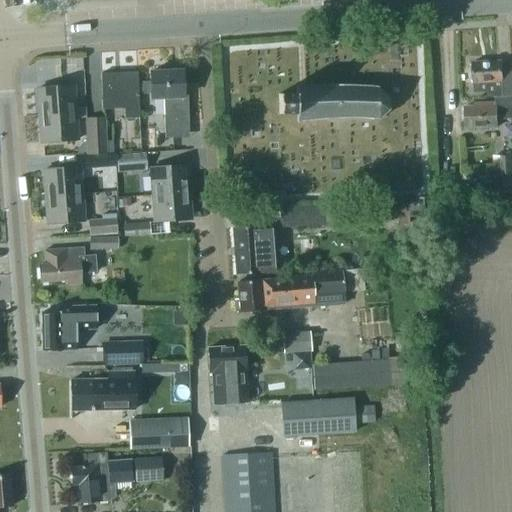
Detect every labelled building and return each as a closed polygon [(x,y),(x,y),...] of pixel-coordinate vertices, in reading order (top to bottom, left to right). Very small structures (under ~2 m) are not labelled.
[(488,97),(496,97),(511,95),(511,67),(502,68),(501,61),(474,63),(476,93),(488,92),(488,97)] [(150,82),(137,83),(137,95),(151,94),(151,99),(162,98),(163,124),(188,124),(188,123),(187,96),(183,96),(182,71),(150,73),(150,82)] [(136,72),(101,73),(103,108),(123,107),(124,119),(138,118),(138,106),(137,95),(137,83),(136,72)] [(38,89),(40,116),(85,112),(85,107),(76,108),(75,86),(38,89)] [(296,86),(296,94),(278,94),(278,114),(296,114),(296,121),(377,119),(388,106),(388,98),(374,86),(296,86)] [(511,95),(496,97),(496,101),(473,103),(473,107),(467,108),(468,128),(498,126),(497,120),(511,119),(511,95)] [(85,112),(40,116),(42,143),(79,140),(77,119),(86,118),(85,112)] [(105,118),(84,120),(86,156),(107,155),(105,118)] [(145,153),(117,155),(119,171),(147,169),(145,153)] [(511,154),(494,156),(496,192),(511,191),(511,154)] [(99,156),(84,157),(85,169),(100,168),(99,156)] [(151,168),(153,192),(190,189),(188,165),(151,168)] [(44,170),(46,196),(82,193),(80,167),(44,170)] [(153,192),(155,215),(191,212),(190,189),(153,192)] [(116,192),(86,194),(87,212),(108,211),(108,206),(117,206),(116,192)] [(46,196),(48,224),(84,221),(82,193),(46,196)] [(427,196),(416,197),(417,215),(428,214),(427,196)] [(354,204),(327,206),(280,208),(281,226),(354,223),(354,204)] [(88,221),(89,233),(117,231),(116,219),(88,221)] [(122,224),(123,237),(149,235),(149,223),(122,224)] [(271,224),(234,227),(237,273),(274,270),(271,224)] [(88,237),(89,250),(117,250),(117,237),(88,237)] [(80,284),(80,273),(95,273),(94,255),(82,256),(81,247),(44,250),(45,264),(39,265),(40,282),(65,281),(65,285),(80,284)] [(123,262),(110,262),(111,271),(123,270),(123,262)] [(313,275),(241,280),(242,297),(238,298),(238,310),(269,308),(269,309),(287,308),(287,306),(345,303),(344,293),(363,292),(361,268),(312,271),(313,275)] [(41,313),(43,350),(75,349),(75,329),(96,328),(95,306),(60,307),(60,312),(41,313)] [(184,311),(171,311),(172,326),(185,326),(184,311)] [(282,334),(283,352),(307,350),(306,333),(282,334)] [(141,342),(101,343),(102,365),(141,363),(141,342)] [(248,402),(245,346),(209,348),(210,371),(214,370),(214,376),(213,376),(215,404),(248,402)] [(313,370),(313,352),(296,351),(296,370),(313,370)] [(403,358),(316,362),(317,387),(404,383),(403,358)] [(70,380),(72,410),(134,407),(132,371),(107,372),(107,379),(70,380)] [(351,398),(281,403),(283,436),(354,432),(351,398)] [(129,448),(166,447),(165,419),(128,420),(129,448)] [(109,499),(109,498),(111,497),(115,495),(114,482),(132,480),(131,459),(107,461),(106,453),(89,454),(89,465),(75,466),(72,470),(73,481),(76,484),(78,484),(80,502),(109,499)] [(224,456),(227,511),(275,511),(272,453),(224,456)] [(132,463),(134,483),(162,481),(160,462),(132,463)] [(0,508),(12,507),(10,477),(0,477),(0,508)]
